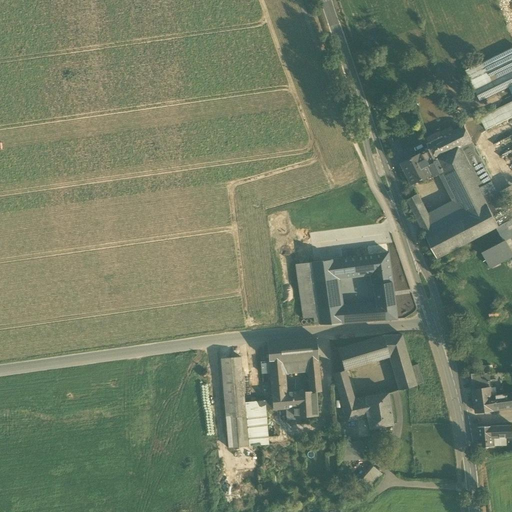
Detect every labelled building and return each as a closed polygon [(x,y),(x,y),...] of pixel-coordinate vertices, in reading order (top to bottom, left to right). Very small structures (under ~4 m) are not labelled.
[(511,47),(466,70),(475,90),(492,81),(489,74),(511,63),(511,47)] [(511,63),(489,74),(492,81),(511,71),(511,63)] [(475,90),(481,101),(511,85),(511,71),(492,81),(475,90)] [(449,101),(457,110),(461,106),(454,98),(449,101)] [(511,101),(479,118),(485,131),(511,117),(511,101)] [(447,178),(458,200),(479,188),(459,149),(472,142),(464,127),(443,137),(427,145),(430,150),(426,152),(435,164),(439,162),(443,172),(447,179),(447,178)] [(424,139),(427,145),(443,137),(440,131),(424,139)] [(390,137),(385,138),(386,151),(400,149),(399,140),(390,141),(390,137)] [(502,202),(472,142),(459,149),(479,188),(482,195),(498,227),(511,220),(502,202)] [(402,164),(411,183),(431,175),(433,177),(443,172),(439,162),(435,164),(426,152),(422,154),(402,164)] [(458,200),(461,206),(482,195),(479,188),(458,200)] [(407,200),(419,222),(428,216),(417,195),(407,200)] [(466,217),(437,232),(426,237),(437,259),(496,228),(498,227),(482,195),(461,206),(466,217)] [(458,200),(428,216),(432,222),(437,232),(466,217),(461,206),(458,200)] [(419,222),(422,229),(432,222),(428,216),(419,222)] [(506,241),(511,252),(511,219),(511,220),(498,227),(496,228),(503,242),(506,241)] [(422,229),(426,237),(437,232),(432,222),(422,229)] [(511,256),(511,252),(506,241),(503,242),(482,253),(490,268),(511,256)] [(388,252),(342,258),(344,277),(371,273),(390,270),(388,252)] [(342,258),(331,260),(334,278),(344,277),(342,258)] [(320,325),(340,323),(338,306),(334,278),(331,260),(312,262),(319,317),(320,325)] [(313,318),(319,317),(312,262),(296,264),(303,319),(313,318)] [(373,304),(373,308),(395,305),(390,270),(371,273),(375,304),(373,304)] [(340,323),(365,321),(364,304),(338,306),(340,323)] [(365,321),(374,321),(373,308),(373,304),(364,304),(365,321)] [(395,305),(373,308),(374,321),(397,319),(395,305)] [(488,311),(489,318),(501,315),(500,309),(488,311)] [(389,357),(395,378),(412,373),(411,367),(402,335),(382,336),(389,357)] [(344,371),(389,357),(382,336),(338,349),(344,371)] [(267,343),(268,361),(284,359),(284,364),(298,362),(306,362),(318,360),(316,338),(267,343)] [(220,359),(226,418),(245,417),(244,403),(240,357),(220,359)] [(269,373),(272,401),(273,410),(286,409),(287,421),(295,420),(294,417),(293,392),(286,393),(285,375),(284,364),(284,359),(268,361),(268,362),(269,373)] [(318,360),(306,362),(307,372),(309,384),(320,383),(318,360)] [(262,374),(269,373),(268,362),(261,362),(262,374)] [(284,364),(285,375),(299,373),(298,362),(284,364)] [(299,373),(307,372),(306,362),(298,362),(299,373)] [(418,365),(411,367),(412,373),(395,378),(399,390),(398,390),(398,391),(399,391),(399,390),(423,383),(418,365)] [(353,400),(344,371),(334,374),(348,421),(367,417),(366,411),(373,410),(371,396),(362,397),(353,400)] [(474,390),(491,388),(489,374),(471,374),(474,390)] [(321,392),(320,383),(309,384),(309,391),(315,390),(316,392),(321,392)] [(494,410),(492,396),(491,388),(474,390),(477,413),(494,410)] [(293,392),(294,417),(317,416),(316,392),(315,390),(309,391),(293,392)] [(367,417),(369,429),(393,425),(388,393),(387,393),(371,396),(373,410),(366,411),(367,417)] [(511,393),(492,396),(494,410),(511,407),(511,393)] [(265,401),(244,403),(245,417),(248,447),(268,445),(268,438),(265,411),(265,401)] [(248,447),(245,417),(226,418),(228,448),(248,447)] [(412,434),(433,435),(434,427),(412,426),(412,434)] [(508,437),(507,426),(492,426),(478,428),(480,448),(494,447),(493,438),(508,437)] [(338,443),(339,461),(362,459),(362,445),(362,441),(338,443)] [(373,466),(361,480),(370,488),(382,474),(373,466)]
